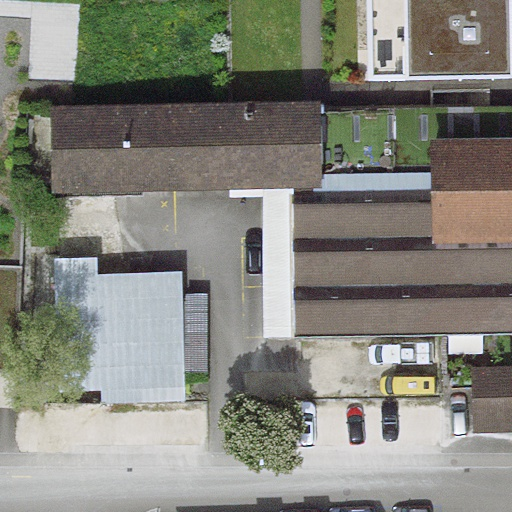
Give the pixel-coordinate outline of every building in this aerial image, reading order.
[(511,50),(510,0),(372,0),(374,72),(511,68),(511,50)] [(51,104),(52,193),(293,190),(295,336),(511,333),(511,241),(433,243),(433,202),(322,203),(320,109),(320,101),(51,104)] [(511,107),(320,109),(322,203),(433,202),(430,139),(511,137),(511,107)] [(511,137),(430,139),(433,202),(433,243),(511,241),(511,137)] [(97,258),(55,259),(59,391),(100,390),(101,405),(187,403),(183,272),(97,274),(97,258)] [(22,266),(0,265),(0,373),(17,374),(22,266)] [(511,367),(471,369),(473,433),(511,432),(511,367)]
